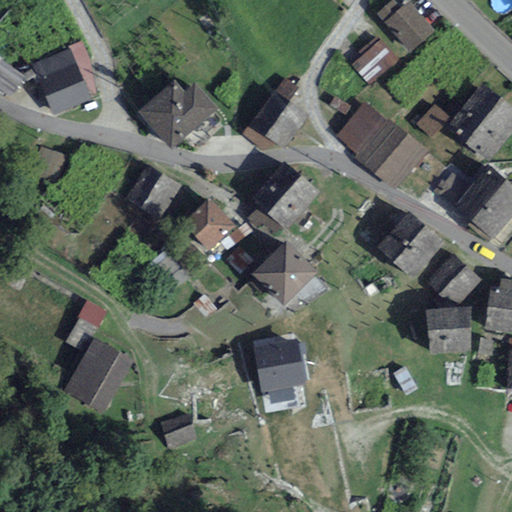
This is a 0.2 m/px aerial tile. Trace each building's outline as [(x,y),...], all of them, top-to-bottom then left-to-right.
[(394,4),(382,15),(411,50),(432,33),(409,6),(401,12),(394,4)] [(380,43),(354,66),(371,84),(396,62),(380,43)] [(37,70),(55,113),(87,99),(69,56),(37,70)] [(178,87),(146,114),(173,146),(215,110),(198,90),(187,99),(178,87)] [(511,113),(482,90),(452,129),(487,157),(511,125),(511,113)] [(275,96),(251,129),(280,150),(305,118),(275,96)] [(439,105),(422,125),(438,139),(456,119),(439,105)] [(359,156),(396,187),(424,154),(388,123),(359,156)] [(43,170),(64,175),(69,156),(48,151),(43,170)] [(285,168),(255,202),(284,228),(315,195),(285,168)] [(149,170),(130,198),(159,217),(177,188),(149,170)] [(461,210),(495,238),(511,217),(511,195),(488,176),(461,210)] [(233,225),(210,203),(185,229),(209,251),(233,225)] [(409,219),(381,249),(412,278),(440,248),(409,219)] [(286,247),(255,277),(283,306),(314,277),(286,247)] [(454,258),(431,279),(454,302),(476,281),(454,258)] [(511,295),(492,293),(488,328),(511,331),(511,295)] [(82,320),(103,329),(112,311),(92,301),(82,320)] [(468,313),(428,315),(431,355),(470,353),(468,313)] [(96,343),(74,380),(106,399),(128,362),(96,343)] [(294,347),(259,352),(264,387),(298,382),(294,347)] [(233,378),(191,383),(197,425),(239,419),(233,378)] [(194,429),(186,413),(162,425),(170,441),(194,429)]
